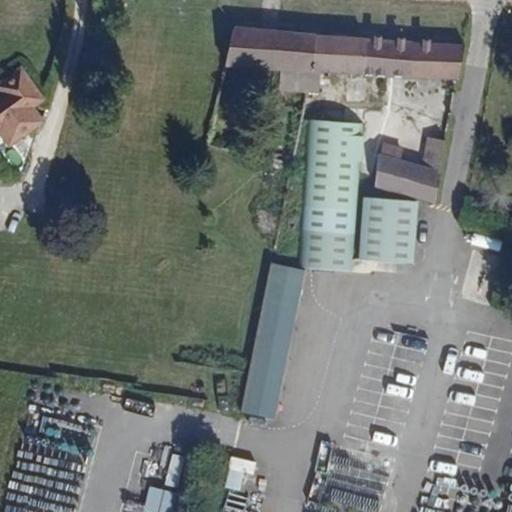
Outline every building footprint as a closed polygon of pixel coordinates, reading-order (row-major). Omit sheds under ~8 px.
[(315,34),(234,28),(226,64),(308,70),(315,34)] [(389,40),(315,34),(308,70),(305,84),(313,84),(311,106),(380,111),(382,95),(384,80),(385,75),(389,40)] [(412,42),(389,40),(385,75),(407,76),(412,42)] [(465,47),(412,42),(407,76),(457,81),(465,47)] [(20,61),(0,78),(0,129),(42,93),(31,81),(35,78),(20,61)] [(384,80),(382,95),(393,96),(395,82),(384,80)] [(363,126),(314,123),(303,266),(351,271),(363,126)] [(375,156),(371,187),(395,194),(430,204),(443,143),(426,139),(419,168),(375,156)] [(420,203),(363,200),(359,259),(416,262),(420,203)] [(304,271),(270,266),(242,411),(273,417),(304,271)] [(166,484),(176,487),(184,458),(174,456),(166,484)] [(225,486),(246,493),(255,463),(234,457),(225,486)] [(145,511),(150,511),(172,511),(177,493),(150,487),(145,511)]
